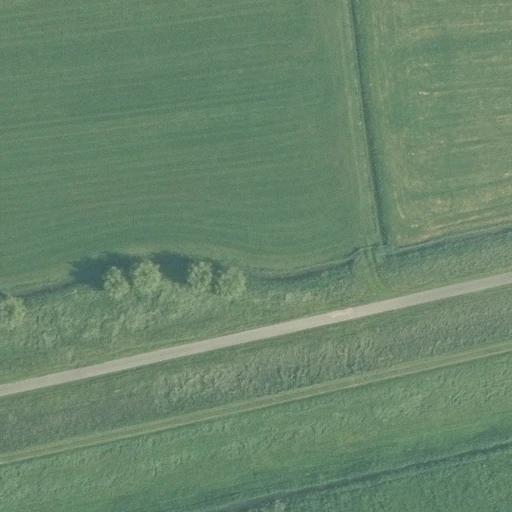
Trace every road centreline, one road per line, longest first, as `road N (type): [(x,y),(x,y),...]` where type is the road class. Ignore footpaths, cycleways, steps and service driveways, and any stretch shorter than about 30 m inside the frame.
road 1 (unclassified): [(511,277),(0,391)]
road 2 (track): [(511,344),(0,456)]
